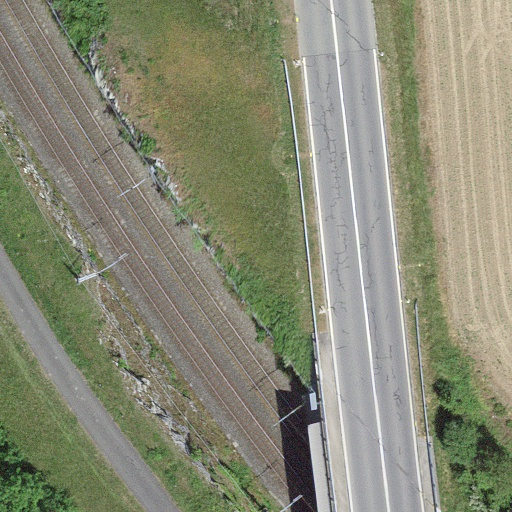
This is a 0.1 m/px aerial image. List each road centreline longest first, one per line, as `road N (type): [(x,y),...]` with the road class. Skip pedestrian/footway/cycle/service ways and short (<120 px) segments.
road 1 (primary): [(331,0),(390,511)]
road 2 (unclassified): [(161,511),(0,269)]
